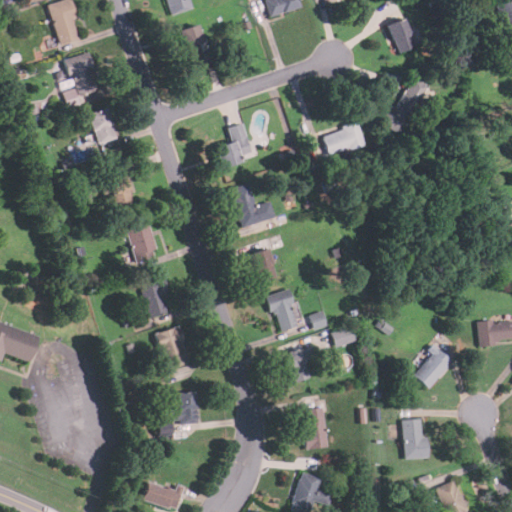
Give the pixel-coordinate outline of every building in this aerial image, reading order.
[(58,0),(45,4),(57,44),(77,38),(65,0),(58,0)] [(164,0),(167,13),(188,8),(186,0),(164,0)] [(262,0),(266,15),(297,8),(294,0),(262,0)] [(511,0),(505,0),(493,6),(508,39),(511,37),(511,0)] [(383,25),(395,53),(413,46),(401,17),(383,25)] [(174,30),(179,49),(199,44),(194,25),(174,30)] [(95,88),(84,52),(61,59),(72,95),(95,88)] [(423,84),(408,76),(392,108),(386,105),(377,124),(398,134),(423,84)] [(94,144),(112,137),(102,107),(84,114),(94,144)] [(248,158),(239,123),(224,127),(228,142),(212,146),(217,166),(248,158)] [(324,154),(360,146),(356,124),(320,132),(324,154)] [(130,198),(122,174),(104,180),(111,204),(130,198)] [(226,189),(237,227),(271,217),(266,201),(252,205),(246,183),(226,189)] [(511,214),(511,199),(501,202),(504,217),(511,214)] [(153,257),(144,216),(124,220),(133,261),(153,257)] [(273,277),(265,248),(247,253),(256,282),(273,277)] [(136,278),(145,317),(164,313),(159,292),(163,292),(159,273),(136,278)] [(264,295),(276,331),(296,324),(284,289),(264,295)] [(310,328),(323,324),(318,311),(306,315),(310,328)] [(0,352),(27,360),(35,332),(0,321),(0,352)] [(511,343),(511,321),(474,321),(474,343),(511,343)] [(354,340),(348,324),(328,331),(333,347),(354,340)] [(177,326),(155,331),(162,368),(184,364),(177,326)] [(410,373),(425,388),(449,359),(429,342),(424,348),(429,352),(410,373)] [(306,378),(302,359),(311,357),(309,346),(281,352),(288,382),(306,378)] [(194,421),(191,390),(170,392),(173,423),(194,421)] [(321,447),(321,407),(301,407),(301,447),(321,447)] [(399,419),(400,458),(424,458),(423,435),(419,436),(418,418),(399,419)] [(285,505),(300,511),(304,501),(310,504),(320,479),(299,471),(285,505)] [(172,510),(178,490),(145,479),(138,499),(172,510)] [(462,511),(452,480),(433,486),(440,511),(462,511)] [(411,510),(425,510),(425,496),(411,496),(411,510)]
